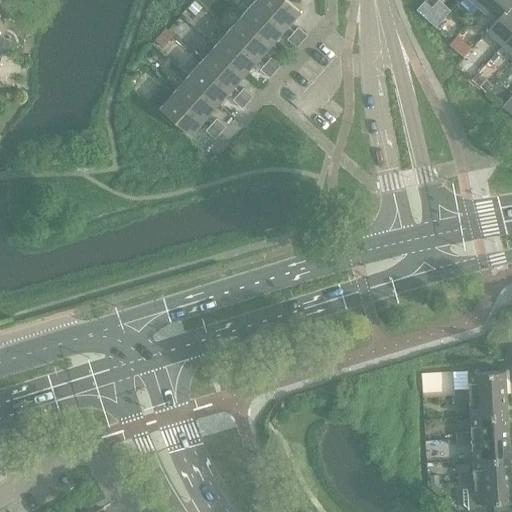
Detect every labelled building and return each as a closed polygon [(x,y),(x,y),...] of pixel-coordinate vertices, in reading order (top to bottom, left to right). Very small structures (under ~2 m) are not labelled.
[(286,0),(256,0),(256,1),(287,29),(301,13),(286,0)] [(470,0),(480,9),(488,0),(470,0)] [(511,0),(488,0),(480,9),(495,22),(496,23),(511,4),(511,0)] [(194,1),(188,9),(195,15),(202,8),(194,1)] [(256,1),(242,16),(273,44),(287,29),(256,1)] [(439,1),(423,18),(435,29),(451,12),(439,1)] [(511,4),(496,23),(495,22),(487,31),(503,45),(511,35),(511,4)] [(242,16),(229,32),(260,59),(273,44),(242,16)] [(298,28),(293,34),(302,42),(307,36),(298,28)] [(229,32),(215,47),(246,74),(260,59),(229,32)] [(302,42),(293,34),(287,40),(297,48),(302,42)] [(511,35),(503,45),(511,53),(511,35)] [(160,37),(154,44),(162,52),(168,46),(160,37)] [(215,47),(202,62),(232,90),(246,74),(215,47)] [(271,59),(266,65),(275,73),(280,67),(271,59)] [(202,62),(188,77),(219,105),(232,90),(202,62)] [(275,73),(266,65),(260,71),(269,79),(275,73)] [(188,77),(174,93),(205,120),(219,105),(188,77)] [(244,89),(238,95),(248,103),(253,97),(244,89)] [(205,120),(174,93),(160,109),(191,136),(205,120)] [(248,103),(238,95),(233,101),(242,109),(248,103)] [(217,119),(211,125),(220,134),(226,128),(217,119)] [(220,134),(211,125),(206,131),(215,140),(220,134)] [(463,402),(471,402),(470,396),(507,394),(506,371),(469,373),(470,389),(463,390),(463,402)] [(455,403),(463,402),(463,390),(455,390),(455,397),(455,403)] [(470,396),(471,402),(472,417),(509,415),(507,394),(470,396)] [(509,415),(472,417),(472,432),(465,433),(466,446),(473,445),(473,439),(510,437),(509,415)] [(458,446),(466,446),(465,433),(457,433),(458,446)] [(510,437),(473,439),(473,445),(474,460),(511,458),(510,437)] [(511,476),(511,458),(474,460),(475,476),(467,476),(468,489),(476,488),(475,482),(511,479),(511,476)] [(438,476),(429,476),(430,485),(439,484),(438,476)] [(467,476),(460,476),(460,483),(460,489),(464,489),(468,489),(467,476)] [(476,488),(468,489),(464,489),(464,505),(471,511),(477,504),(498,503),(511,502),(511,479),(475,482),(476,488)] [(511,511),(511,502),(498,503),(498,511),(511,511)]
